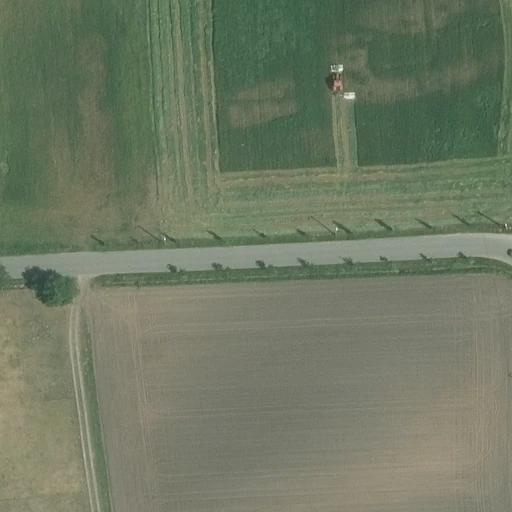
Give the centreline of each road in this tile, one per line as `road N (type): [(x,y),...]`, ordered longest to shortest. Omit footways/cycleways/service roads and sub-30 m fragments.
road 1 (residential): [(0,269),(511,251)]
road 2 (track): [(86,511),(71,325),(84,265)]
